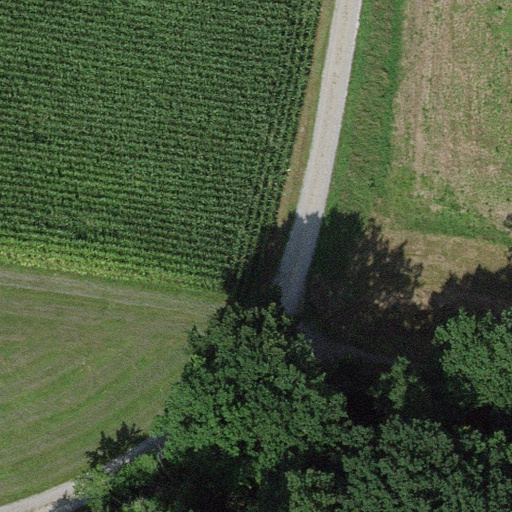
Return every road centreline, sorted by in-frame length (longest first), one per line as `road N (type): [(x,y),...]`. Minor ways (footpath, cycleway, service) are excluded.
road 1 (track): [(70,511),(110,501),(213,430),(321,198),(352,0)]
road 2 (track): [(511,401),(255,347)]
